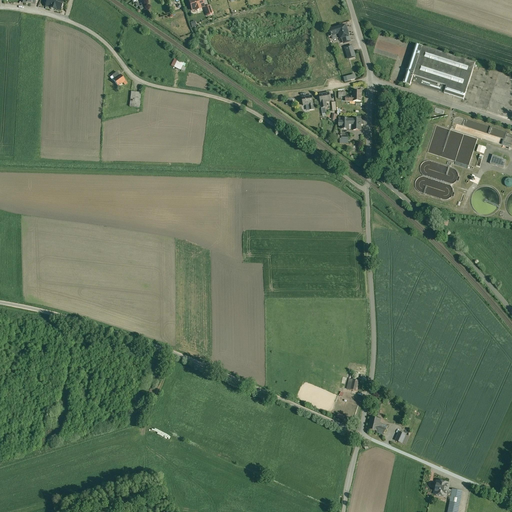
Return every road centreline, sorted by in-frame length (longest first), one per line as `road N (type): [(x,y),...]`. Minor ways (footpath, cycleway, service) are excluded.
road 1 (residential): [(368,194),(254,112),(149,85),(102,39),(70,21),(0,8)]
road 2 (unclassified): [(361,435),(103,326),(0,304)]
road 3 (unclassified): [(368,194),(374,339),(361,435)]
road 4 (unclassified): [(369,164),(511,313)]
